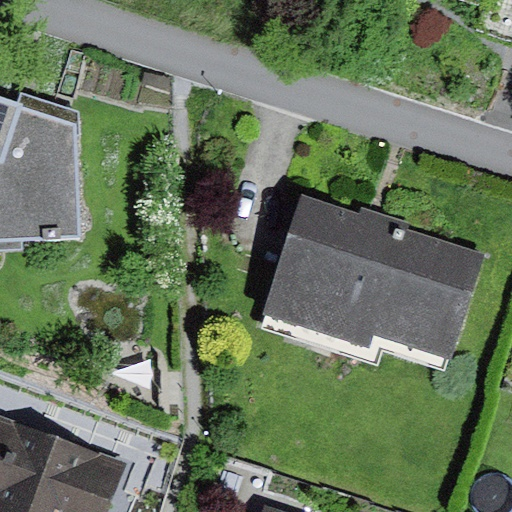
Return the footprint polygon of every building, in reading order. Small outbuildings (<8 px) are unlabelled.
[(511,0),(490,0),(488,7),(480,32),(511,41),(511,0)] [(79,128),(0,100),(0,244),(22,244),(80,241),(79,128)] [(358,216),(303,198),(259,331),(378,370),(383,354),(445,374),(483,259),(402,233),(405,224),(377,215),(360,209),(358,216)] [(0,252),(24,251),(22,244),(0,244),(0,252)] [(115,511),(133,461),(0,416),(0,511),(115,511)]
